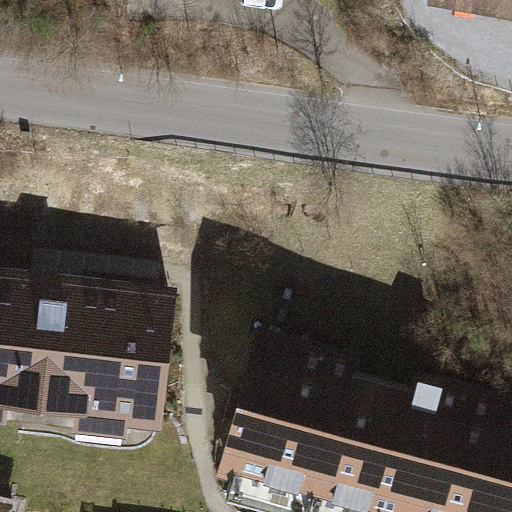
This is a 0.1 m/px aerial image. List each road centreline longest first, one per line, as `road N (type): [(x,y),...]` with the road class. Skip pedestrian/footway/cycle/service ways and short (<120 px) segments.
road 1 (tertiary): [(0,89),(511,153)]
road 2 (track): [(379,135),(365,75),(297,18),(150,0)]
